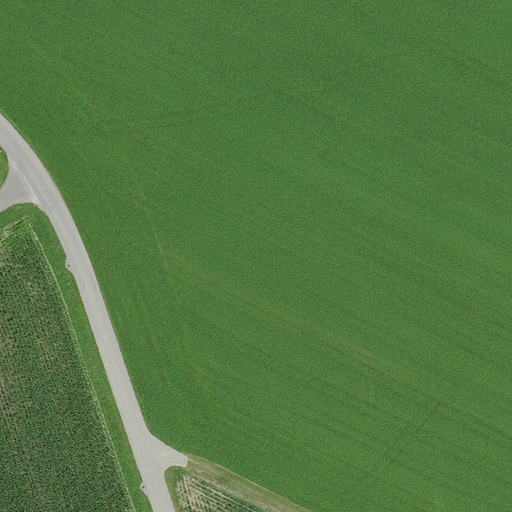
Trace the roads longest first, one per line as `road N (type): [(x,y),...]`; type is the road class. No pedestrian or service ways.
road 1 (unclassified): [(170,511),(69,228),(0,126)]
road 2 (track): [(153,461),(266,511)]
